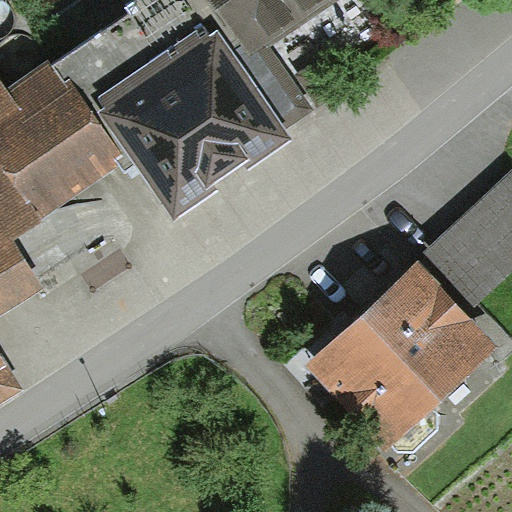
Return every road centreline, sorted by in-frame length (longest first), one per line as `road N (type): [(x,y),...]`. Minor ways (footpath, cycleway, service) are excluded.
road 1 (residential): [(0,416),(373,156),(511,48)]
road 2 (track): [(193,281),(408,511)]
